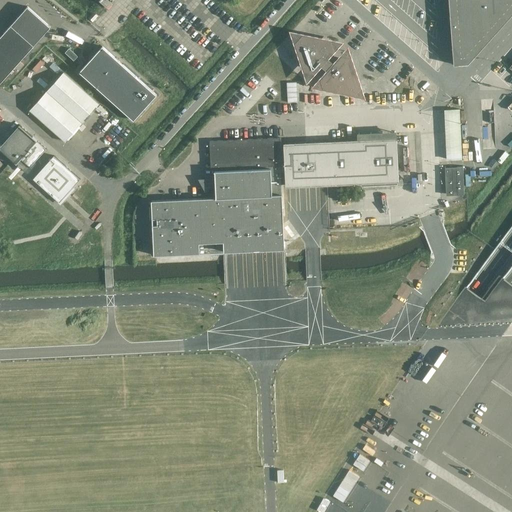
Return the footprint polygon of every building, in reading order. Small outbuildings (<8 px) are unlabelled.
[(468,64),(511,14),(511,0),(448,0),(453,65),(468,64)] [(0,38),(0,83),(50,28),(27,8),(0,38)] [(304,68),(315,70),(320,65),(328,72),(323,78),(326,88),(351,93),(358,85),(350,61),(340,59),(335,64),(333,62),(327,57),(332,51),(328,41),(303,36),(296,44),(304,68)] [(102,47),(80,72),(134,120),(157,95),(102,47)] [(65,142),(99,104),(63,72),(29,110),(65,142)] [(289,100),(298,100),(297,81),(289,82),(289,100)] [(445,110),(447,159),(462,159),(459,110),(445,110)] [(24,165),(42,144),(21,126),(3,147),(24,165)] [(397,138),(359,140),(335,141),(306,142),(305,136),(209,141),(211,169),(215,169),(236,168),(241,168),(284,166),(285,169),(285,184),(285,187),(287,187),(336,185),(361,184),(361,186),(362,186),(397,184),(397,182),(399,182),(397,138)] [(58,197),(76,176),(55,158),(37,179),(58,197)] [(446,166),(447,193),(465,193),(464,165),(446,166)] [(282,184),(285,184),(285,169),(284,166),(241,168),(236,168),(215,169),(215,182),(208,183),(208,188),(215,187),(216,198),(151,201),(154,255),(200,253),(199,243),(223,242),(224,252),(284,249),(282,184)]
